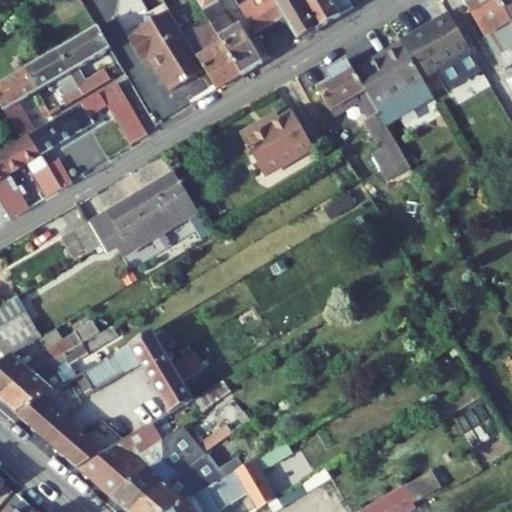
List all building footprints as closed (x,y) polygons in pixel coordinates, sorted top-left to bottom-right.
[(243,76),(263,63),(241,26),(235,30),(219,4),(219,0),(197,0),(208,18),(243,76)] [(299,42),(317,30),(299,0),(251,0),(252,1),(240,8),(256,36),(285,18),(299,42)] [(299,0),(317,30),(354,9),(348,0),(299,0)] [(511,23),(498,0),(476,0),(467,6),(504,70),(511,65),(511,23)] [(511,0),(498,0),(511,23),(511,0)] [(164,3),(149,12),(154,21),(169,12),(164,3)] [(172,92),(206,72),(182,33),(169,12),(154,21),(145,26),(148,31),(139,36),(131,41),(142,60),(147,57),(150,55),(159,71),(172,92)] [(401,42),(405,47),(423,79),(471,51),(449,14),(401,42)] [(218,91),(243,76),(208,18),(182,33),(206,72),(218,91)] [(145,26),(136,32),(139,36),(148,31),(145,26)] [(78,69),(111,50),(98,27),(58,51),(84,97),(111,81),(106,72),(87,83),(78,69)] [(402,43),(380,56),(383,60),(405,47),(402,43)] [(380,56),(354,71),(385,125),(433,96),(423,79),(405,47),(383,60),(380,56)] [(25,71),(38,94),(59,81),(66,94),(61,97),(67,106),(84,97),(58,51),(25,71)] [(147,57),(156,73),(159,71),(150,55),(147,57)] [(354,71),(347,60),(327,72),(332,80),(318,88),(331,111),(355,97),(368,120),(364,122),(381,151),(374,156),(388,182),(411,169),(385,125),(354,71)] [(19,104),(38,94),(25,71),(0,85),(0,105),(17,135),(33,127),(19,104)] [(71,112),(83,132),(95,125),(90,116),(108,106),(131,146),(148,136),(118,84),(82,105),(71,112)] [(42,157),(83,132),(71,112),(36,132),(30,135),(42,157)] [(261,125),(244,135),(266,175),(312,149),(292,114),(280,121),(264,130),(261,125)] [(277,116),(261,125),(264,130),(280,121),(277,116)] [(30,135),(36,132),(33,127),(17,135),(21,141),(30,135)] [(0,201),(12,221),(30,210),(10,176),(29,165),(42,157),(30,135),(21,141),(0,153),(0,201)] [(49,198),(62,189),(49,169),(42,157),(29,165),(49,198)] [(72,184),(59,163),(49,169),(62,189),(72,184)] [(202,241),(211,235),(187,196),(175,176),(117,211),(110,215),(109,213),(91,224),(104,246),(107,253),(126,241),(132,251),(189,218),(202,241)] [(353,208),(345,194),(323,207),(331,220),(353,208)] [(0,227),(12,221),(0,201),(0,227)] [(66,228),(59,217),(37,231),(43,241),(66,228)] [(103,246),(104,246),(91,224),(77,232),(88,250),(90,254),(103,246)] [(88,250),(77,232),(63,241),(74,259),(88,250)] [(511,241),(498,249),(506,261),(511,257),(511,241)] [(171,271),(162,277),(167,285),(176,280),(171,271)] [(129,287),(137,282),(132,273),(124,278),(129,287)] [(41,339),(26,312),(0,327),(0,349),(6,360),(34,343),(41,339)] [(0,394),(100,334),(93,323),(63,340),(41,354),(34,343),(6,360),(0,363),(0,394)] [(119,337),(113,327),(100,334),(0,394),(0,400),(17,416),(42,400),(55,392),(77,378),(70,366),(119,337)] [(41,354),(63,340),(57,330),(41,339),(34,343),(41,354)] [(153,333),(78,378),(88,396),(141,365),(170,414),(194,400),(183,382),(202,371),(192,353),(173,365),(170,361),(175,358),(172,354),(168,357),(153,333)] [(456,344),(451,336),(428,349),(433,357),(456,344)] [(213,403),(231,392),(224,382),(194,400),(200,412),(214,404),(213,403)] [(486,396),(479,383),(447,402),(454,414),(486,396)] [(79,432),(66,421),(42,400),(17,416),(41,437),(53,448),(78,469),(104,454),(79,432)] [(250,421),(243,426),(247,431),(254,426),(250,421)] [(163,440),(158,433),(153,425),(104,454),(78,469),(112,499),(149,469),(135,458),(150,449),(163,440)] [(208,452),(226,439),(221,433),(201,446),(173,469),(177,473),(186,464),(191,468),(209,454),(208,452)] [(286,443),(281,433),(265,442),(271,452),(286,443)] [(220,511),(230,506),(229,504),(246,494),(256,511),(268,504),(276,500),(261,474),(292,455),(286,444),(247,467),(170,511),(220,511)] [(112,499),(126,511),(130,511),(168,485),(191,468),(186,464),(177,473),(173,469),(162,460),(160,462),(150,449),(135,458),(149,469),(112,499)] [(221,469),(209,454),(191,468),(168,485),(130,511),(170,511),(247,467),(240,458),(221,469)] [(442,489),(433,472),(405,489),(414,504),(442,489)] [(410,511),(416,509),(414,504),(405,489),(405,488),(363,511),(410,511)] [(37,511),(18,495),(1,511),(37,511)] [(273,511),(281,508),(276,500),(268,504),(272,511),(273,511)]
